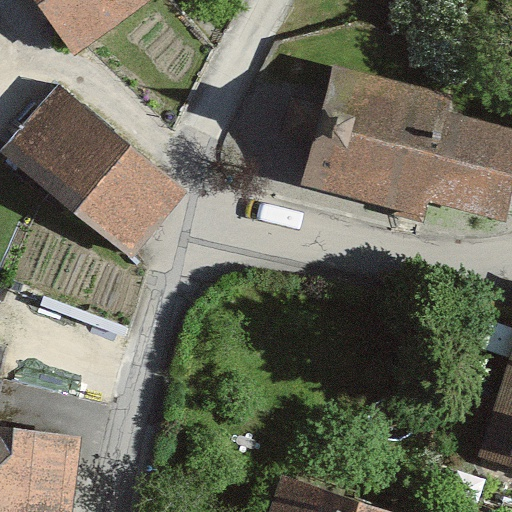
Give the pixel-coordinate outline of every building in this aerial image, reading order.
[(34,0),(70,50),(139,0),(34,0)] [(455,103),(332,74),(325,104),(290,96),(279,143),(312,151),(302,196),(423,225),(426,214),(505,233),(511,205),(511,137),(450,123),(455,103)] [(183,184),(51,77),(0,139),(0,143),(130,249),(183,184)] [(511,356),(494,421),(511,426),(511,356)] [(70,511),(84,415),(0,404),(0,511),(70,511)] [(411,511),(281,470),(267,511),(411,511)]
